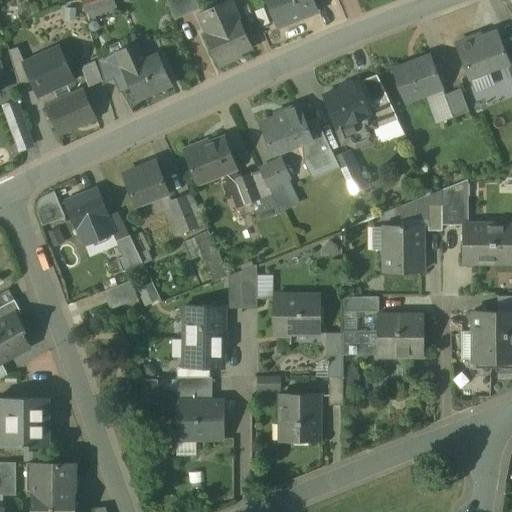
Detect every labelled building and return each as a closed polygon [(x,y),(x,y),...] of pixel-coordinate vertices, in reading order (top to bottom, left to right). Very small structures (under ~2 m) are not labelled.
[(113,0),(82,0),(88,19),(117,8),(113,0)] [(195,0),(166,0),(175,20),(199,10),(195,0)] [(266,0),(277,28),(317,11),(312,0),(266,0)] [(231,4),(201,17),(208,33),(205,34),(219,67),(240,57),(239,54),(251,49),(231,4)] [(497,32),(483,37),(482,35),(457,44),(469,78),(509,63),(497,32)] [(139,42),(117,51),(125,70),(147,60),(139,42)] [(24,63),(17,47),(7,52),(21,85),(32,80),(24,63)] [(60,48),(24,63),(32,80),(37,94),(38,95),(53,89),(74,80),(60,48)] [(117,51),(98,60),(104,83),(115,79),(120,91),(131,86),(124,71),(125,70),(117,51)] [(125,70),(124,71),(131,86),(137,100),(171,85),(157,55),(125,70)] [(419,61),(394,70),(405,102),(428,94),(427,92),(441,87),(430,55),(419,59),(419,61)] [(95,62),(82,68),(89,87),(103,81),(95,62)] [(397,118),(377,77),(359,84),(371,115),(368,116),(373,128),(397,118)] [(358,82),(337,90),(338,92),(325,97),(324,95),(336,128),(368,116),(371,115),(359,84),(358,82)] [(53,89),(38,95),(37,94),(34,95),(40,109),(46,106),(46,105),(58,100),(53,89)] [(58,100),(46,105),(46,106),(58,135),(96,119),(83,89),(58,100)] [(468,112),(460,89),(444,95),(452,117),(468,112)] [(16,102),(4,106),(13,130),(25,125),(16,102)] [(299,105),(274,115),(275,118),(260,123),(272,154),(297,144),(312,139),(306,124),(299,105)] [(368,116),(336,128),(337,129),(343,143),(348,141),(349,143),(355,146),(370,141),(373,134),(371,129),(373,128),(368,116)] [(335,158),(316,119),(306,124),(312,139),(297,144),(313,178),(338,166),(335,158)] [(223,135),(184,151),(197,184),(237,168),(223,135)] [(348,151),(335,158),(338,166),(351,193),(365,186),(348,151)] [(281,159),(259,169),(268,188),(290,178),(281,159)] [(157,162),(123,175),(135,204),(168,191),(157,162)] [(249,173),(235,179),(244,204),(259,198),(249,173)] [(97,189),(65,202),(76,228),(78,227),(85,244),(114,232),(107,215),(108,215),(97,189)] [(57,191),(35,200),(45,225),(67,215),(57,191)] [(204,223),(190,194),(184,196),(196,227),(204,223)] [(184,196),(171,201),(183,232),(196,227),(184,196)] [(442,205),(428,205),(428,231),(442,231),(442,205)] [(422,226),(386,226),(386,245),(384,245),(384,273),(422,273),(422,226)] [(511,227),(463,226),(462,265),(511,266),(511,227)] [(197,272),(208,268),(213,281),(229,274),(211,229),(184,240),(197,272)] [(129,235),(117,240),(123,256),(118,258),(123,269),(142,261),(129,235)] [(258,264),(242,270),(242,308),(242,309),(258,308),(258,264)] [(242,270),(229,275),(229,308),(242,308),(242,270)] [(131,280),(103,291),(110,309),(138,298),(131,280)] [(145,304),(161,299),(155,281),(139,286),(145,304)] [(8,290),(0,294),(0,307),(14,300),(8,290)] [(319,296),(275,296),(274,332),(319,333),(319,296)] [(379,297),(342,297),(342,312),(379,312),(379,297)] [(224,307),(185,306),(184,364),(184,366),(210,366),(223,366),(224,307)] [(511,312),(472,313),(472,362),(511,361),(511,312)] [(0,321),(0,362),(1,362),(30,347),(21,331),(24,329),(16,313),(0,321)] [(423,317),(378,316),(378,356),(422,357),(423,317)] [(210,366),(184,366),(184,364),(177,371),(177,377),(210,377),(210,366)] [(210,377),(177,377),(177,401),(212,401),(212,377),(210,377)] [(343,377),(328,377),(328,406),(343,405),(343,377)] [(318,394),(280,394),(280,441),(318,441),(318,394)] [(46,398),(6,398),(6,446),(22,446),(22,448),(29,448),(29,446),(46,446),(46,398)] [(212,401),(177,401),(177,440),(223,439),(223,401),(212,401)] [(16,463),(0,462),(0,496),(16,496),(16,463)] [(75,463),(32,463),(32,491),(74,491),(75,463)] [(74,511),(74,491),(32,491),(31,511),(74,511)]
